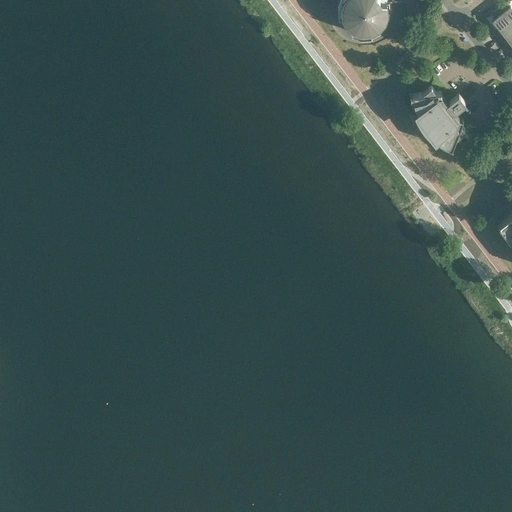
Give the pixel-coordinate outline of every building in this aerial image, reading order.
[(381,1),(380,0),(338,0),(337,4),(338,15),(343,25),(351,32),(361,36),(372,35),(382,30),(389,22),(392,12),(392,1),(387,2),(381,1)] [(495,24),(499,29),(511,19),(511,8),(510,6),(493,19),(496,23),(495,24)] [(511,32),(511,19),(499,29),(503,34),(504,33),(507,37),(511,32)] [(436,91),(431,85),(423,92),(410,94),(411,98),(411,101),(412,102),(413,107),(419,120),(420,121),(420,122),(427,130),(428,132),(429,133),(432,135),(439,141),(443,143),(445,144),(452,148),(456,136),(465,129),(461,124),(463,118),(460,117),(456,112),(460,109),(458,106),(465,101),(459,93),(452,98),(450,95),(445,99),(442,94),(441,91),(442,91),(442,90),(436,91)] [(511,213),(501,222),(511,235),(511,213)]
